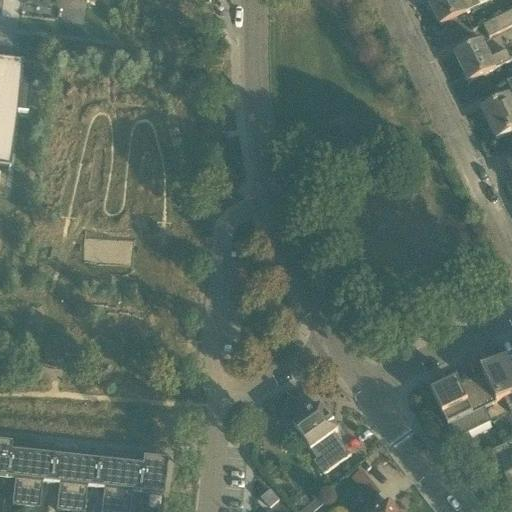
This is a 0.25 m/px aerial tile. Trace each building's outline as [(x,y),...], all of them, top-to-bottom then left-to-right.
[(440,27),(481,6),(478,0),(430,0),(428,1),(440,27)] [(511,27),(511,12),(483,27),(489,39),(511,27)] [(455,57),(469,84),(496,71),(495,70),(511,61),(507,51),(490,60),(482,43),(455,57)] [(13,63),(0,61),(0,168),(9,170),(22,65),(13,63)] [(482,112),(497,141),(511,133),(511,96),(511,97),(482,112)] [(483,377),(472,383),(485,409),(496,404),(506,400),(511,412),(511,372),(508,365),(509,364),(506,359),(481,372),(483,377)] [(457,383),(432,395),(448,428),(451,426),(457,440),(492,423),(485,409),(472,383),(460,388),(457,383)] [(304,416),(305,418),(293,427),(317,461),(314,463),(323,477),(351,457),(335,434),(338,432),(320,407),(319,406),(315,405),(305,413),(304,416)] [(0,445),(0,480),(5,481),(9,446),(0,445)] [(511,452),(508,445),(492,453),(505,479),(511,494),(511,452)] [(9,446),(5,481),(14,482),(11,507),(25,509),(31,449),(9,446)] [(31,449),(25,509),(39,510),(42,485),(50,486),(53,451),(31,449)] [(53,451),(50,486),(59,487),(55,511),(69,511),(76,454),(53,451)] [(76,454),(69,511),(83,511),(86,490),(94,491),(98,456),(76,454)] [(98,456),(94,491),(103,492),(100,511),(114,511),(120,458),(98,456)] [(120,458),(114,511),(128,511),(131,495),(139,495),(142,461),(120,458)] [(142,461),(139,495),(162,498),(166,463),(142,461)] [(362,471),(351,480),(370,503),(381,494),(362,471)] [(320,498),(303,511),(316,511),(325,505),(320,498)]
